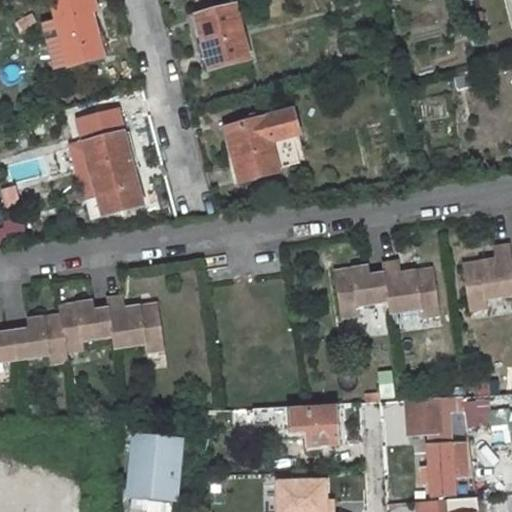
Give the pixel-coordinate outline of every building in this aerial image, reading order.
[(90,14),(98,12),(94,0),(53,0),(51,1),(69,67),(102,58),(90,14)] [(241,5),(194,17),(207,70),(254,60),(241,5)] [(298,111),(223,129),(224,133),(232,160),(238,183),(278,173),(269,145),(305,136),(298,111)] [(101,218),(146,207),(129,133),(83,144),(101,218)] [(485,301),(511,297),(511,254),(511,245),(494,247),(495,261),(465,265),(471,312),(486,310),(485,301)] [(385,273),(390,304),(391,315),(422,311),(423,321),(440,317),(433,269),(402,273),(400,262),(384,264),(385,273)] [(335,271),(342,318),(359,315),(359,308),(390,304),(385,273),(371,275),(370,266),(335,271)] [(158,305),(124,310),(123,298),(106,301),(107,308),(112,340),(113,352),(143,348),(144,357),(164,354),(158,305)] [(82,344),(112,340),(107,308),(93,310),(92,303),(59,307),(59,316),(65,356),(83,353),(82,344)] [(65,356),(59,316),(26,320),(27,330),(12,332),(16,363),(48,359),(48,366),(66,363),(65,356)] [(0,365),(16,363),(12,332),(0,333),(0,365)] [(377,372),(383,399),(398,396),(392,369),(377,372)] [(462,396),(450,397),(455,435),(467,434),(462,396)] [(437,398),(405,399),(407,434),(440,432),(437,398)] [(319,444),(337,443),(334,409),(289,412),(288,406),(260,407),(261,427),(269,427),(270,439),(318,436),(319,444)] [(177,437),(138,433),(136,450),(133,494),(131,508),(132,511),(145,511),(148,508),(149,499),(172,501),(177,437)] [(453,478),(466,477),(464,443),(428,445),(430,468),(422,468),(423,486),(430,485),(431,497),(453,497),(453,478)] [(136,450),(117,448),(113,493),(133,494),(136,450)] [(203,511),(267,511),(266,479),(204,482),(203,511)] [(446,501),(446,511),(472,511),(471,499),(446,501)]
